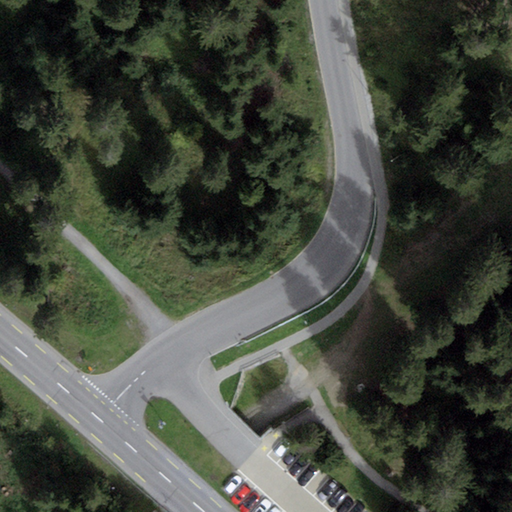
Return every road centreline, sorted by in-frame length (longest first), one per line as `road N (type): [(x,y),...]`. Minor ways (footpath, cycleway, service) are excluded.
road 1 (residential): [(334,0),(354,178),(343,234),(321,264),(154,364),(98,419)]
road 2 (track): [(0,159),(179,348)]
road 3 (track): [(305,387),(348,446),(413,511)]
road 4 (primary): [(202,511),(98,419)]
road 5 (primary): [(98,419),(0,341)]
